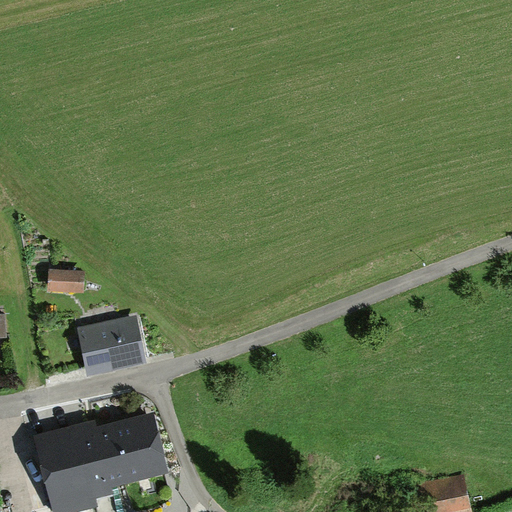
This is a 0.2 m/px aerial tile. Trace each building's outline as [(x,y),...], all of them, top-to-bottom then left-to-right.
[(45,268),(44,286),(77,288),(78,269),(45,268)] [(0,312),(0,338),(12,338),(11,312),(0,312)] [(130,317),(76,327),(83,362),(137,352),(130,317)] [(155,467),(142,411),(33,437),(49,506),(106,492),(103,480),(155,467)] [(467,511),(459,479),(406,491),(411,511),(467,511)]
